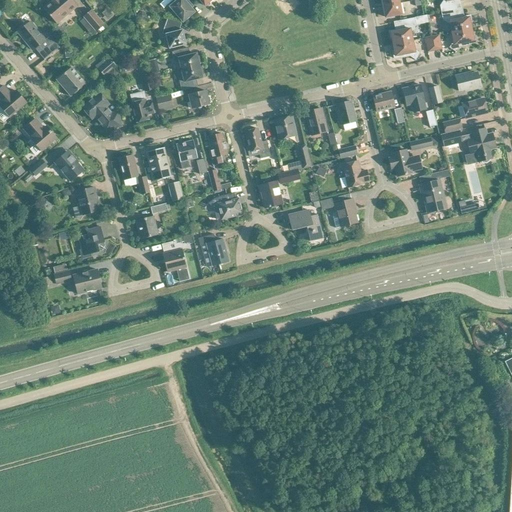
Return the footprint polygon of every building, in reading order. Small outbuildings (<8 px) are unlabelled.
[(56,24),(78,6),(72,0),(53,0),(44,9),(56,24)] [(186,0),(174,0),(174,1),(169,5),(183,21),(193,12),(185,2),(187,1),(186,0)] [(441,13),(459,9),(458,1),(465,0),(443,0),(440,6),(441,13)] [(399,4),(383,7),(386,18),(401,14),(399,4)] [(108,20),(113,16),(107,9),(102,13),(108,20)] [(451,33),(471,29),(470,23),(472,23),(471,15),(461,17),(459,9),(441,13),(442,20),(450,25),(451,33)] [(97,32),(104,25),(91,10),(84,17),(97,32)] [(393,45),(412,41),(411,32),(416,25),(415,18),(396,21),(398,29),(388,31),(390,39),(392,39),(393,45)] [(181,24),(171,20),(167,19),(162,34),(165,35),(169,49),(186,45),(184,34),(179,32),(181,24)] [(30,22),(18,32),(33,51),(35,49),(44,60),(59,48),(55,42),(50,36),(45,40),(37,30),(30,22)] [(471,29),(451,33),(453,42),(449,48),(456,53),(460,47),(466,46),(466,45),(476,43),(474,35),(472,35),(471,29)] [(432,37),(435,51),(442,49),(439,36),(432,37)] [(428,52),(435,51),(432,37),(425,38),(428,52)] [(412,41),(393,45),(394,51),(392,51),(394,59),(403,57),(404,58),(410,57),(416,61),(420,54),(414,49),(412,41)] [(181,70),(199,66),(196,54),(187,56),(185,49),(172,52),(174,62),(180,64),(181,70)] [(116,66),(108,56),(96,67),(104,76),(116,66)] [(156,59),(148,61),(152,75),(159,73),(156,59)] [(199,66),(181,70),(183,77),(179,81),(181,91),(195,88),(193,80),(202,78),(199,66)] [(71,97),(85,84),(71,68),(57,80),(71,97)] [(455,76),(458,86),(459,91),(465,90),(466,92),(481,88),(477,73),(464,76),(464,74),(455,76)] [(153,90),(149,74),(142,76),(145,92),(153,90)] [(424,102),(422,95),(420,85),(402,89),(406,106),(411,105),(413,113),(426,110),(424,102)] [(4,86),(0,89),(0,101),(1,103),(0,104),(0,106),(9,117),(26,103),(16,91),(11,95),(4,86)] [(432,105),(442,102),(438,87),(428,89),(432,105)] [(209,103),(211,102),(209,97),(208,98),(206,91),(182,97),(184,103),(190,102),(192,109),(210,105),(209,103)] [(154,113),(151,101),(151,100),(150,96),(145,97),(144,92),(130,95),(132,103),(137,123),(149,120),(147,115),(154,113)] [(373,97),(377,112),(394,108),(390,92),(373,97)] [(100,93),(90,102),(82,109),(91,119),(95,116),(106,130),(121,126),(119,117),(118,113),(112,114),(105,107),(109,104),(100,93)] [(160,112),(173,108),(169,95),(156,98),(160,112)] [(462,104),(465,119),(487,114),(484,99),(462,104)] [(355,122),(356,122),(351,101),(337,105),(342,125),(343,125),(345,131),(356,128),(355,122)] [(397,124),(404,122),(401,108),(394,110),(397,124)] [(327,132),(324,119),(322,109),(306,113),(311,136),(327,132)] [(430,128),(437,126),(434,113),(433,110),(426,112),(430,128)] [(274,121),(279,140),(296,136),(292,116),(282,119),(281,117),(277,118),(276,120),(274,121)] [(31,140),(36,145),(30,150),(36,157),(42,152),(41,151),(56,139),(46,127),(43,130),(40,127),(41,126),(36,119),(24,129),(32,139),(31,140)] [(459,120),(450,122),(443,124),(445,132),(462,128),(459,120)] [(261,142),(260,139),(258,129),(245,132),(250,152),(258,150),(260,159),(271,157),(267,141),(261,142)] [(493,137),(487,138),(485,129),(471,132),(472,139),(467,140),(470,154),(476,153),(478,162),(492,159),(490,149),(496,148),(493,137)] [(462,143),(460,130),(440,135),(443,148),(462,143)] [(331,147),(337,145),(334,133),(328,135),(331,147)] [(221,156),(227,155),(226,150),(227,148),(226,144),(224,143),(222,134),(208,138),(211,151),(210,152),(213,165),(222,163),(221,156)] [(435,137),(430,138),(410,143),(411,151),(432,146),(432,145),(437,144),(435,137)] [(188,161),(198,158),(193,141),(176,145),(182,170),(189,168),(188,161)] [(303,169),(311,167),(305,146),(298,147),(303,169)] [(355,147),(345,149),(339,151),(341,159),(357,155),(355,147)] [(171,177),(167,161),(164,151),(159,152),(158,149),(146,152),(153,181),(171,177)] [(391,169),(394,169),(395,168),(397,177),(411,173),(411,172),(422,169),(419,155),(409,158),(407,150),(392,154),(393,158),(389,159),(391,169)] [(67,153),(59,159),(55,163),(70,182),(84,171),(77,163),(76,164),(72,159),(67,153)] [(119,159),(124,181),(138,177),(133,156),(119,159)] [(200,175),(207,173),(204,159),(196,161),(200,175)] [(35,176),(47,166),(42,160),(30,170),(35,176)] [(358,161),(348,164),(342,165),(348,188),(363,184),(363,183),(369,182),(366,171),(360,172),(358,161)] [(327,171),(319,167),(316,174),(324,178),(327,171)] [(221,190),(220,186),(216,170),(208,172),(213,191),(221,190)] [(281,174),(278,175),(280,184),(300,179),(297,170),(281,174)] [(207,173),(200,175),(203,189),(211,187),(207,173)] [(142,195),(150,193),(146,177),(138,179),(142,195)] [(419,185),(421,194),(422,193),(427,213),(446,209),(439,180),(419,185)] [(173,202),(183,200),(178,182),(169,185),(173,202)] [(277,182),(269,184),(259,186),(265,208),(282,204),(277,182)] [(77,192),(80,206),(73,208),(75,217),(80,220),(83,215),(99,211),(95,197),(97,197),(95,188),(77,192)] [(237,200),(237,199),(236,200),(234,194),(236,193),(235,193),(226,195),(219,197),(217,198),(214,200),(210,202),(208,204),(210,206),(213,205),(217,220),(220,219),(221,220),(243,215),(240,205),(238,205),(237,200)] [(340,217),(333,219),(335,228),(342,226),(342,227),(357,223),(354,208),(355,207),(353,199),(351,200),(349,194),(338,197),(339,203),(334,204),(334,206),(336,212),(339,212),(340,217)] [(309,208),(319,207),(318,198),(308,199),(309,208)] [(332,198),(320,201),(321,209),(322,209),(334,206),(334,204),(332,198)] [(187,210),(194,208),(192,200),(185,202),(187,210)] [(464,201),(459,203),(462,214),(467,213),(466,207),(464,201)] [(152,214),(167,211),(166,204),(150,208),(152,214)] [(309,210),(298,213),(288,215),(291,227),(294,226),(295,230),(307,227),(310,242),(323,239),(317,215),(310,217),(309,210)] [(153,216),(146,218),(136,221),(141,240),(158,235),(153,216)] [(329,218),(324,220),(329,229),(334,227),(329,218)] [(100,227),(91,230),(86,231),(87,234),(82,236),(83,241),(79,242),(83,256),(98,253),(97,249),(100,242),(104,241),(100,227)] [(206,244),(212,267),(229,262),(223,239),(215,241),(213,234),(198,239),(200,246),(206,244)] [(191,235),(183,237),(184,242),(184,244),(192,242),(191,235)] [(175,241),(162,244),(165,254),(163,254),(168,272),(176,270),(179,282),(189,279),(186,268),(184,258),(182,250),(184,249),(182,242),(177,244),(176,244),(175,241)] [(57,248),(59,257),(73,255),(72,246),(57,248)] [(97,270),(87,272),(73,276),(75,285),(78,294),(102,288),(97,270)] [(57,285),(71,281),(69,271),(54,275),(57,285)]
